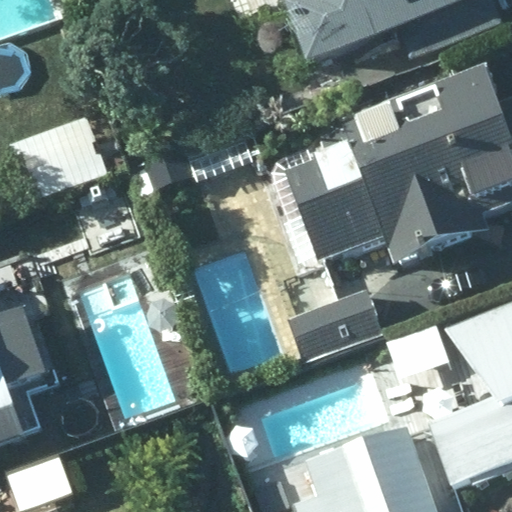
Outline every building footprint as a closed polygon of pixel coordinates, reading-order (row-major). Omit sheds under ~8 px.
[(301,0),(304,6),(289,10),(312,76),(403,43),(412,69),(508,35),(496,0),(301,0)] [(511,137),(491,79),(346,131),(355,156),(289,180),(322,271),(389,247),(400,280),(497,245),(491,228),(511,221),(511,137)] [(0,153),(0,183),(10,218),(115,188),(98,126),(0,153)] [(371,302),(292,328),(307,373),(386,346),(371,302)] [(442,511),(429,476),(444,471),(454,499),(511,479),(511,320),(450,342),(500,409),(415,439),(413,434),(306,472),(318,506),(300,511),(442,511)] [(0,464),(32,454),(13,401),(51,389),(28,322),(0,331),(0,464)]
